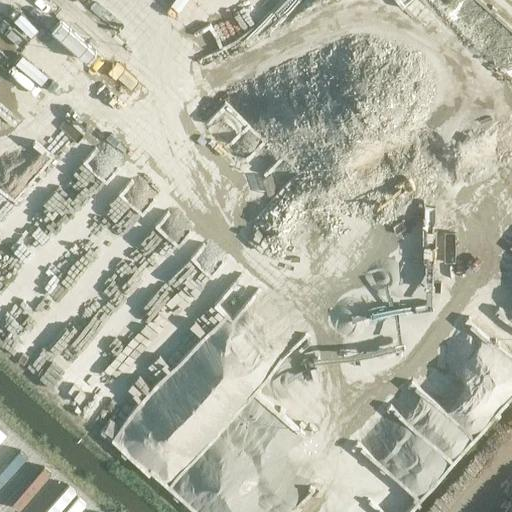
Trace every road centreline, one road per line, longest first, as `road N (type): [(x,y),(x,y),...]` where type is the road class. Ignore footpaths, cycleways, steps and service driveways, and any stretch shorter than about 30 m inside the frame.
road 1 (unknown): [(168,81),(179,142),(208,185),(372,308)]
road 2 (unknown): [(0,152),(88,91),(168,81)]
